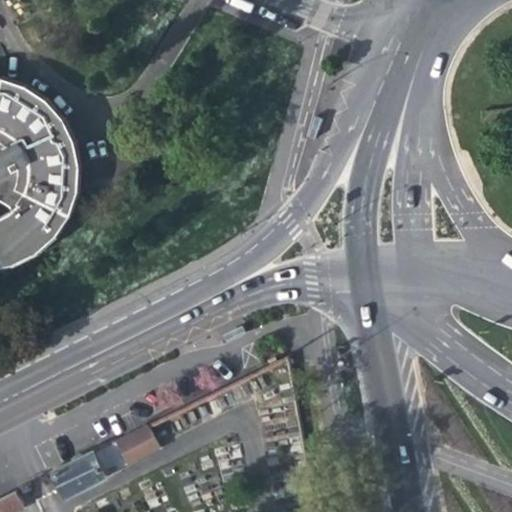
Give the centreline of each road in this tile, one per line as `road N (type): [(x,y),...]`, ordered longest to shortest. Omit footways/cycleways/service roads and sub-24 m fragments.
road 1 (secondary): [(236,283),(0,401)]
road 2 (primary): [(410,51),(453,193),(510,268)]
road 3 (secondary): [(388,103),(236,283)]
road 4 (primary): [(410,51),(415,273)]
road 5 (primary): [(371,309),(412,511)]
road 6 (primary): [(388,103),(365,183),(365,276)]
road 7 (residential): [(410,51),(279,0)]
